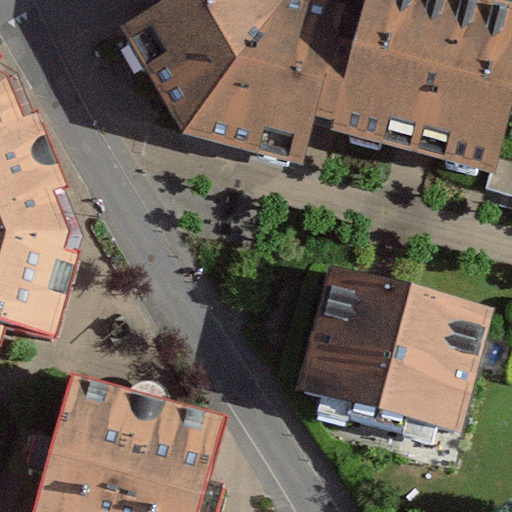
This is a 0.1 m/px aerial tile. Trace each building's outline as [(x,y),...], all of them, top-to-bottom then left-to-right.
[(384,105),(409,0),(385,0),(369,68),(343,62),(354,17),(304,4),(301,0),(212,0),(143,40),(168,82),(175,54),(384,105)] [(354,127),(350,145),(511,184),(511,4),(492,0),(409,0),(384,105),(175,54),(168,82),(203,144),(321,173),(334,122),(354,127)] [(0,347),(3,349),(10,324),(59,341),(87,254),(69,191),(0,69),(0,347)] [(501,330),(347,291),(319,406),(472,444),(501,330)] [(211,511),(234,436),(84,392),(49,511),(211,511)]
